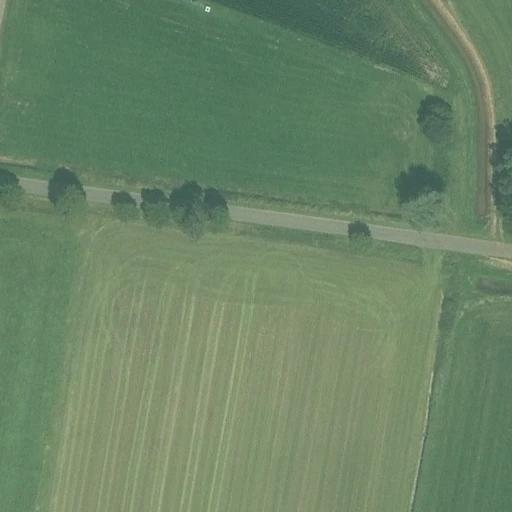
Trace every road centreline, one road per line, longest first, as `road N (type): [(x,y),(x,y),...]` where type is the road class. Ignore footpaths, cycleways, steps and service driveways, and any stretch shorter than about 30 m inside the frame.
road 1 (unclassified): [(0,184),(511,256)]
road 2 (track): [(456,106),(453,244)]
